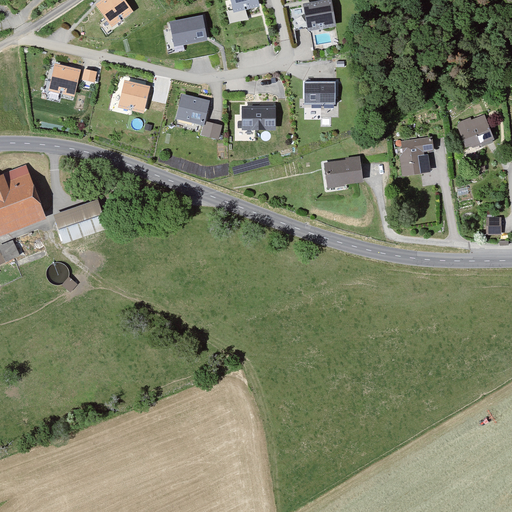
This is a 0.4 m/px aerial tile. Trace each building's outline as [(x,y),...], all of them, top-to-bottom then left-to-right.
[(123,0),(103,0),(96,6),(112,27),(132,12),(123,0)] [(258,0),(231,0),(233,11),(259,5),(258,0)] [(334,0),(303,5),(307,30),(338,25),(334,0)] [(206,17),(170,22),(173,46),(209,42),(206,17)] [(99,73),(53,64),(47,91),(78,98),(82,80),(96,84),(99,73)] [(151,88),(124,82),(118,108),(145,114),(151,88)] [(339,85),(305,85),(305,107),(339,107),(339,85)] [(210,102),(181,96),(177,118),(206,124),(210,102)] [(278,108),(241,109),(241,131),(279,130),(278,108)] [(482,117),(458,126),(468,151),(492,141),(482,117)] [(431,137),(399,142),(403,177),(429,174),(427,154),(433,153),(431,137)] [(362,180),(358,159),(322,165),(326,187),(362,180)] [(0,238),(54,219),(34,164),(0,176),(0,238)] [(99,207),(54,221),(64,250),(108,236),(99,207)] [(501,214),(485,215),(486,232),(502,232),(501,214)] [(21,243),(0,252),(0,270),(28,258),(21,243)] [(56,284),(59,286),(63,286),(67,285),(70,283),(72,281),(74,277),(74,273),(73,269),(70,266),(67,264),(63,263),(59,263),(56,265),(53,268),(51,271),(51,275),(51,279),(53,282),(56,284)]
